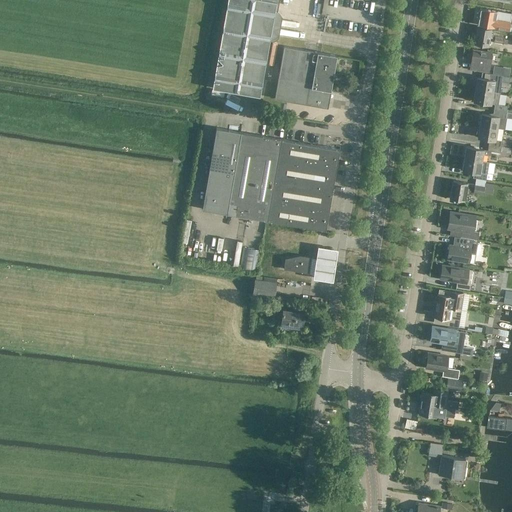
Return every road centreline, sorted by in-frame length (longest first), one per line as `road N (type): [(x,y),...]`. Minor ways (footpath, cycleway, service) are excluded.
road 1 (unclassified): [(400,384),(461,0)]
road 2 (secondary): [(377,229),(412,0)]
road 3 (track): [(164,268),(225,281),(235,291),(237,332),(247,341),(327,357)]
road 4 (track): [(204,112),(0,81)]
road 5 (unclassified): [(359,135),(204,112)]
road 6 (secondary): [(356,375),(377,229)]
road 7 (unclassified): [(305,511),(326,369)]
road 8 (unclassified): [(483,442),(392,432),(400,384)]
road 9 (unclassified): [(359,135),(382,0)]
road 10 (secondary): [(372,511),(356,375)]
road 11 (unclassified): [(326,369),(344,243)]
